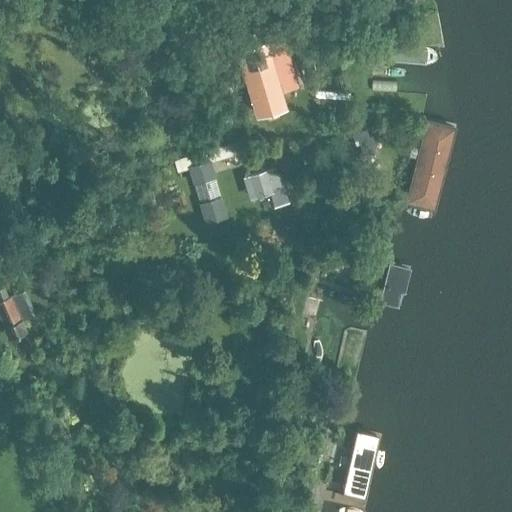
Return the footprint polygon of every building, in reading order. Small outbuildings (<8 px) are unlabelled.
[(264,40),(244,46),(262,110),(282,104),(264,40)] [(397,58),(437,62),(438,48),(398,44),(397,58)] [(417,152),(430,155),(439,116),(425,113),(417,152)] [(209,148),(174,159),(178,170),(187,168),(192,184),(194,183),(199,201),(220,195),(215,176),(217,175),(212,160),(209,148)] [(249,173),(255,195),(281,187),(275,165),(249,173)] [(378,297),(391,300),(402,262),(389,258),(378,297)] [(10,295),(0,299),(0,318),(9,339),(26,331),(10,295)] [(357,407),(371,411),(380,372),(367,369),(357,407)]
